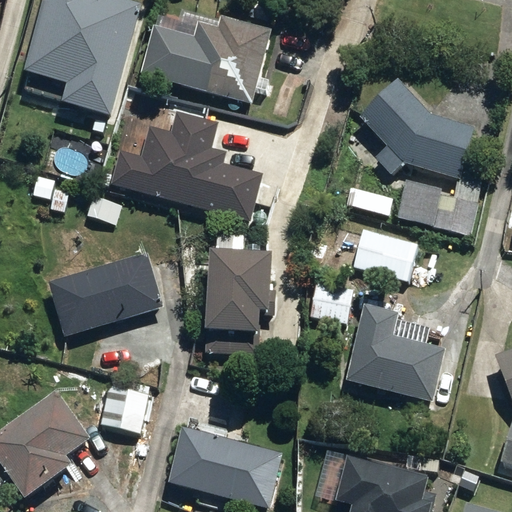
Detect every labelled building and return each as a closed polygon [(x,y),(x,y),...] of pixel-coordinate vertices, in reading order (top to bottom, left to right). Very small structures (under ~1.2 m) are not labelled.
[(95,88),(102,67),(130,76),(148,21),(82,0),(61,0),(47,41),(42,39),(33,67),(95,88)] [(181,88),(257,109),(277,35),(227,21),(224,31),(205,27),(196,61),(189,58),(181,88)] [(464,185),(480,134),(438,122),(403,88),(367,124),(408,168),(464,185)] [(126,156),(117,188),(254,226),(267,179),(213,164),(224,128),(180,116),(174,136),(155,131),(146,161),(126,156)] [(36,198),(53,202),(58,182),(40,179),(36,198)] [(332,203),(393,219),(396,202),(336,186),(332,203)] [(53,213),(68,216),(72,196),(57,193),(53,213)] [(474,241),(482,207),(446,198),(437,233),(474,241)] [(358,270),(413,285),(422,249),(368,234),(358,270)] [(454,249),(432,247),(427,291),(449,293),(454,249)] [(282,262),(220,258),(215,335),(211,334),(210,357),(263,360),(266,320),(279,320),(282,262)] [(56,287),(72,342),(169,313),(154,259),(56,287)] [(314,320),(351,328),(358,295),(320,288),(314,320)] [(353,387),(440,407),(452,355),(401,343),(406,321),(370,312),(353,387)] [(511,357),(502,361),(511,388),(511,357)] [(106,428),(145,437),(153,399),(114,390),(106,428)] [(0,445),(0,458),(33,505),(80,472),(74,464),(98,447),(65,400),(0,445)] [(177,489),(264,511),(275,511),(289,461),(190,436),(177,489)] [(430,511),(436,493),(425,490),(428,478),(351,456),(335,511),(430,511)] [(500,511),(467,503),(464,511),(500,511)]
